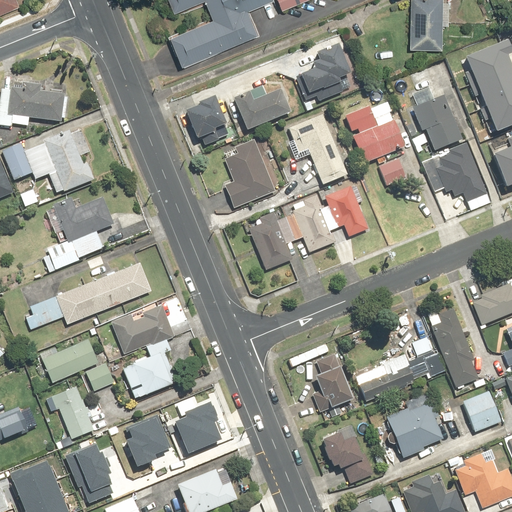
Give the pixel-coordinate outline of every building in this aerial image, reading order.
[(0,0),(0,18),(20,8),(17,0),(0,0)] [(168,34),(180,65),(257,35),(247,10),(272,0),(274,0),(279,11),(308,0),(167,0),(172,12),(203,0),(210,17),(168,34)] [(444,0),(411,0),(410,49),(443,49),(444,0)] [(498,8),(485,12),(489,22),(501,17),(498,8)] [(466,56),(495,130),(511,123),(511,69),(506,53),(510,51),(506,41),(466,56)] [(345,50),(297,64),(309,103),(357,89),(345,50)] [(237,92),(250,129),(286,116),(274,80),(237,92)] [(64,95),(12,91),(10,119),(62,123),(64,95)] [(444,94),(417,105),(435,148),(462,136),(444,94)] [(216,95),(182,103),(193,149),(228,141),(216,95)] [(371,107),(346,117),(365,163),(406,146),(395,118),(378,125),(371,107)] [(311,150),(323,187),(347,175),(327,112),(292,129),(300,155),(311,150)] [(73,130),(43,145),(68,195),(99,179),(73,130)] [(493,153),(506,186),(511,183),(511,135),(508,137),(511,146),(493,153)] [(256,141),(227,156),(235,180),(227,184),(236,212),(277,191),(269,166),(265,168),(256,141)] [(486,193),(467,143),(423,160),(435,191),(444,187),(447,195),(457,191),(462,202),(486,193)] [(24,145),(5,153),(17,180),(35,172),(24,145)] [(0,153),(0,201),(17,195),(0,153)] [(353,187),(326,199),(345,240),(372,228),(353,187)] [(36,189),(22,194),(27,207),(41,201),(36,189)] [(111,223),(100,198),(58,217),(69,242),(111,223)] [(323,206),(296,217),(312,255),(339,244),(323,206)] [(279,218),(249,235),(272,273),(301,256),(279,218)] [(47,253),(55,271),(106,249),(98,231),(47,253)] [(141,261),(60,296),(76,334),(158,300),(141,261)] [(482,326),(511,313),(511,282),(481,294),(483,298),(473,303),(482,326)] [(65,317),(57,297),(31,308),(34,315),(26,318),(31,330),(65,317)] [(164,303),(113,323),(129,362),(180,342),(164,303)] [(474,360),(456,310),(440,315),(438,311),(429,314),(458,394),(485,384),(483,378),(478,379),(471,361),(474,360)] [(511,364),(511,327),(509,329),(511,337),(511,347),(502,351),(508,366),(511,364)] [(430,333),(415,340),(420,359),(406,365),(412,386),(447,370),(442,351),(436,354),(430,333)] [(44,360),(54,385),(88,372),(100,393),(116,385),(93,341),(44,360)] [(161,355),(124,369),(136,399),(173,384),(161,355)] [(343,364),(315,376),(331,414),(359,402),(343,364)] [(511,376),(493,384),(496,392),(509,386),(511,392),(511,376)] [(79,386),(52,401),(75,443),(102,429),(79,386)] [(490,391),(462,402),(475,433),(502,421),(490,391)] [(186,416),(174,420),(186,451),(220,438),(212,420),(217,418),(210,401),(184,411),(186,416)] [(416,406),(386,417),(405,468),(435,456),(416,406)] [(0,439),(1,439),(2,442),(29,432),(20,408),(0,415),(0,439)] [(130,436),(125,439),(136,465),(155,457),(153,453),(169,446),(155,414),(126,427),(130,436)] [(363,452),(353,425),(322,437),(333,468),(343,464),(350,483),(374,473),(366,451),(363,452)] [(95,443),(65,455),(85,502),(110,492),(106,484),(111,482),(107,472),(110,471),(101,451),(99,452),(95,443)] [(455,464),(456,467),(467,496),(478,492),(484,509),(511,498),(511,471),(511,470),(499,474),(490,451),(455,464)] [(9,472),(24,511),(69,511),(48,459),(24,469),(23,466),(9,472)] [(226,466),(178,485),(188,511),(211,511),(240,501),(226,466)] [(415,487),(405,491),(412,511),(468,511),(460,488),(447,492),(443,480),(435,483),(432,475),(413,481),(415,487)] [(389,511),(382,496),(352,510),(353,511),(389,511)] [(408,511),(401,496),(391,500),(396,511),(408,511)] [(140,511),(134,497),(105,509),(106,511),(140,511)]
